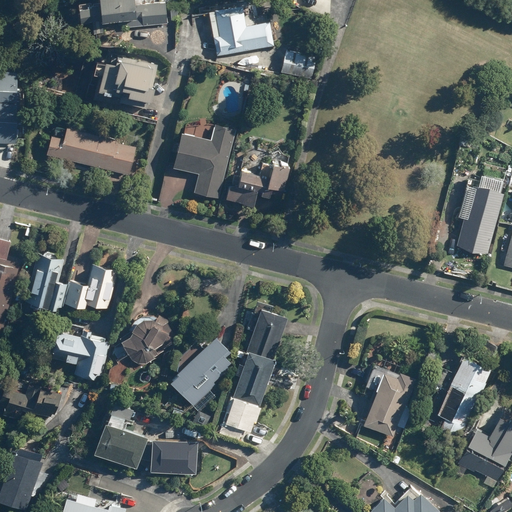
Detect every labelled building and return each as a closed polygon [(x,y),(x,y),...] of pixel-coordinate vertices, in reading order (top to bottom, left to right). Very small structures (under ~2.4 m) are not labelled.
[(140,0),(98,0),(99,3),(90,4),(90,7),(78,8),(79,21),(91,20),(92,32),(103,31),(102,22),(117,20),(118,24),(127,23),(127,27),(167,23),(165,1),(140,3),(140,0)] [(213,36),(216,55),(274,45),(270,20),(246,25),(242,5),(214,9),(219,35),(213,36)] [(316,56),(286,49),(281,72),(311,78),(316,56)] [(98,75),(92,99),(120,106),(121,103),(146,108),(148,102),(150,102),(154,87),(152,86),(157,64),(121,55),(120,59),(119,59),(117,65),(105,61),(101,76),(98,75)] [(0,143),(15,143),(15,69),(0,68),(0,143)] [(180,132),(171,167),(198,173),(193,192),(218,199),(236,129),(214,123),(210,140),(180,132)] [(50,134),(45,154),(128,175),(136,146),(116,142),(116,138),(66,126),(63,137),(50,134)] [(271,186),(283,189),(289,166),(271,162),(267,178),(259,176),(260,173),(242,169),(240,175),(234,174),(231,184),(238,185),(237,187),(229,185),(226,199),(253,206),(257,190),(261,191),(260,195),(268,197),(271,186)] [(487,253),(502,192),(471,184),(456,245),(487,253)] [(511,232),(510,232),(503,265),(511,267),(511,232)] [(37,251),(24,300),(54,308),(55,304),(60,305),(66,282),(58,280),(63,258),(37,251)] [(0,333),(1,333),(19,262),(0,257),(0,333)] [(85,301),(107,307),(118,268),(91,261),(85,282),(69,278),(63,301),(83,306),(85,301)] [(286,314),(258,305),(244,350),(246,350),(223,422),(249,430),(252,419),(254,420),(274,356),(273,356),(286,314)] [(114,345),(112,354),(116,360),(128,353),(131,359),(138,362),(146,362),(155,357),(154,355),(164,350),(163,348),(173,343),(170,339),(175,336),(167,323),(169,320),(158,314),(157,316),(152,313),(142,313),(133,319),(127,328),(130,329),(119,337),(120,339),(119,340),(120,342),(114,345)] [(55,329),(48,356),(76,362),(73,373),(96,378),(97,374),(101,375),(109,341),(79,334),(79,335),(55,329)] [(176,372),(168,380),(193,405),(215,383),(213,380),(228,366),(226,364),(229,361),(223,355),(228,349),(213,334),(175,371),(176,372)] [(489,364),(461,353),(436,413),(444,416),(440,426),(461,434),(489,364)] [(361,424),(393,435),(415,375),(398,369),(396,375),(381,369),(361,424)] [(0,381),(0,416),(14,422),(20,406),(29,409),(30,405),(53,413),(61,393),(26,381),(23,390),(0,381)] [(97,408),(104,412),(108,405),(101,400),(97,408)] [(109,411),(129,418),(132,409),(112,402),(109,411)] [(488,433),(475,426),(456,462),(473,471),(474,468),(495,479),(511,447),(511,419),(509,418),(507,420),(497,414),(488,433)] [(91,450),(135,466),(146,436),(103,419),(91,450)] [(196,439),(150,436),(148,470),(194,473),(196,439)] [(0,480),(0,499),(25,508),(42,460),(11,450),(0,480)] [(368,511),(434,511),(438,508),(419,490),(417,491),(410,484),(392,504),(382,494),(367,510),(368,511)] [(123,511),(125,506),(107,501),(106,505),(63,493),(57,511),(123,511)]
